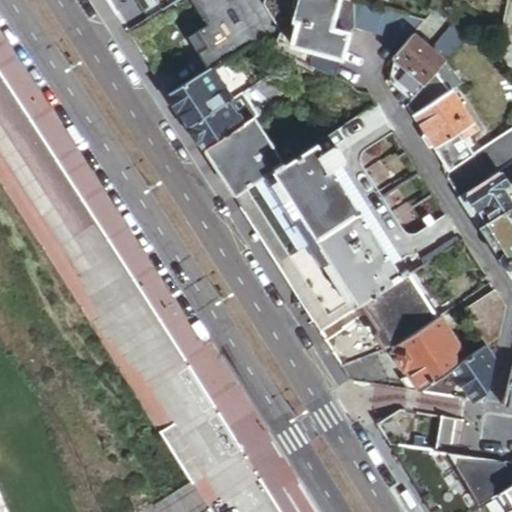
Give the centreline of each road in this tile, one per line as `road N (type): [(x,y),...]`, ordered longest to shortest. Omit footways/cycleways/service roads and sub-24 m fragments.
road 1 (primary): [(5,0),(335,511)]
road 2 (primary): [(383,511),(53,0)]
